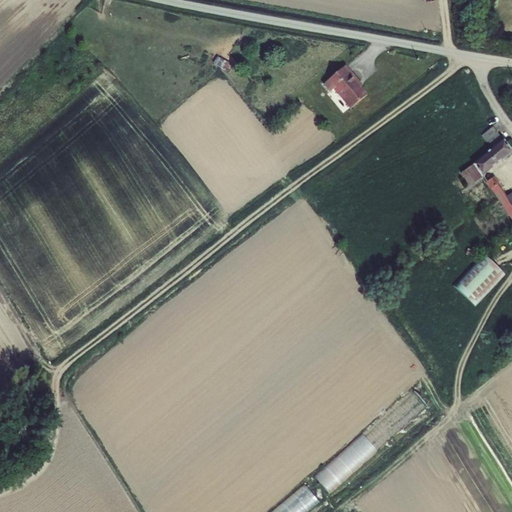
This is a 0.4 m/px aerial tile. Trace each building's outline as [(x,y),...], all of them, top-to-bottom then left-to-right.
[(344,61),(322,79),(328,86),(332,83),(349,103),(365,90),(355,77),(357,76),(344,61)] [(497,128),(492,122),(482,129),(488,136),(489,135),(497,128)] [(497,128),(489,135),(494,142),(503,135),(497,128)] [(485,149),(474,158),(483,171),(511,147),(503,135),(494,142),(485,149)] [(470,181),(483,171),(474,158),(460,169),(470,181)] [(511,186),(506,191),(493,173),(487,177),(504,202),(509,198),(511,202),(511,186)] [(456,283),(479,303),(507,271),(485,251),(456,283)] [(389,437),(429,407),(420,394),(314,473),(328,490),(384,448),(379,441),(383,438),(380,434),(384,431),(389,437)] [(307,511),(309,511),(321,501),(306,485),(293,496),(307,511)]
